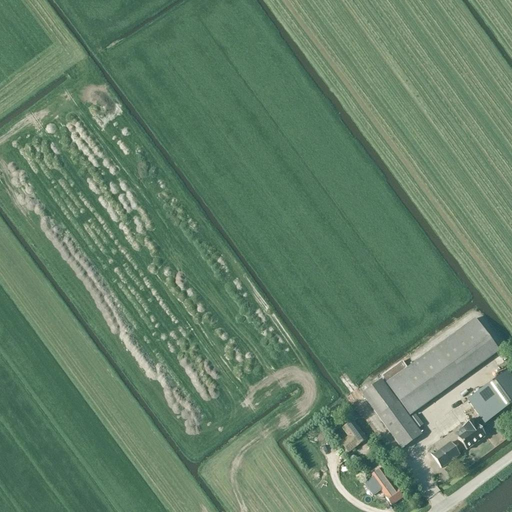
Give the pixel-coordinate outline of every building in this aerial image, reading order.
[(403,373),(394,379),(389,371),(381,377),(409,417),(499,352),(475,319),(403,373)] [(381,381),(361,395),(402,450),(422,435),(381,381)] [(473,419),(461,427),(465,432),(457,438),(466,451),(485,437),(479,428),(499,414),(481,389),(466,400),(478,417),(473,421),(473,419)] [(459,395),(449,399),(451,404),(461,400),(459,395)] [(348,437),(340,443),(348,454),(366,440),(353,422),(342,429),(348,437)] [(449,443),(432,456),(441,469),(459,456),(449,443)] [(373,481),(365,486),(373,496),(379,491),(391,507),(402,498),(391,481),(383,471),(372,479),(373,481)]
